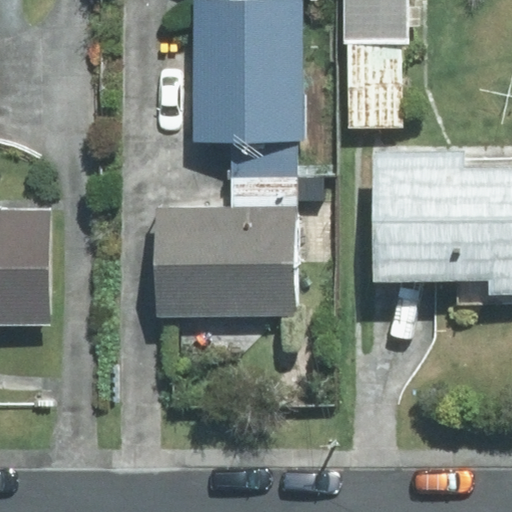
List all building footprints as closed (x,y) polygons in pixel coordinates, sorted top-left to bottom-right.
[(195,0),(190,149),(298,153),(304,0),(195,0)] [(403,0),(338,0),(336,137),(402,138),(403,0)] [(511,160),(367,157),(365,279),(483,282),(483,301),(511,301),(511,160)] [(234,212),(155,211),(149,324),(188,326),(186,360),(239,363),(274,323),(294,322),(296,210),(277,210),(278,191),(235,190),(234,212)] [(0,337),(45,338),(46,214),(0,213),(0,337)]
